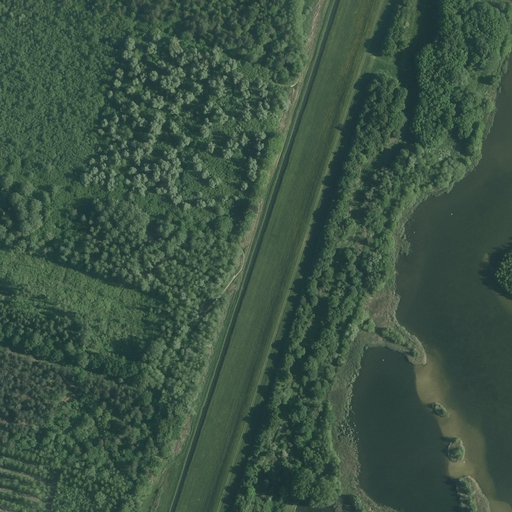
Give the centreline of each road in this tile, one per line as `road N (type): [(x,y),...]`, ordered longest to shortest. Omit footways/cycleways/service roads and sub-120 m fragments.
road 1 (track): [(413,57),(411,125),(367,184),(357,234),(342,253),(249,511)]
road 2 (track): [(165,215),(250,244),(242,269),(172,363),(128,511)]
road 3 (track): [(242,269),(177,464),(168,466),(144,511)]
road 4 (track): [(327,0),(250,244)]
